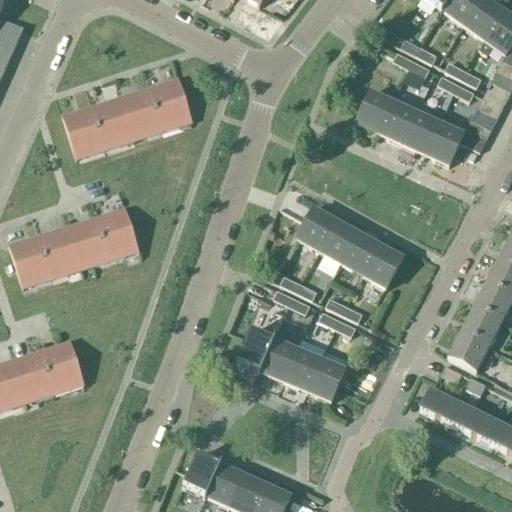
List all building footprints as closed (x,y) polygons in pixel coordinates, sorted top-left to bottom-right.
[(235,0),(236,1),(258,12),(264,0),(235,0)] [(422,0),(421,2),(442,18),(454,0),(422,0)] [(454,0),(442,18),(462,32),(482,4),(476,0),(454,0)] [(462,32),(482,47),(503,19),(482,4),(462,32)] [(492,54),(503,62),(508,56),(511,50),(511,25),(503,19),(482,47),(476,55),(485,62),(492,54)] [(0,37),(18,45),(22,34),(0,24),(0,37)] [(0,50),(13,56),(18,45),(0,37),(0,50)] [(415,62),(419,54),(404,45),(399,54),(415,62)] [(0,63),(8,67),(13,56),(0,50),(0,63)] [(435,62),(419,54),(415,62),(431,71),(435,62)] [(503,62),(501,66),(511,71),(511,58),(508,56),(503,62)] [(407,76),(412,67),(396,59),(392,68),(407,76)] [(495,77),(511,85),(511,71),(501,66),(495,77)] [(428,75),(412,67),(407,76),(423,84),(428,75)] [(443,77),(459,86),(464,76),(448,68),(443,77)] [(480,85),(464,76),(459,86),(475,94),(480,85)] [(511,85),(495,77),(490,88),(510,98),(511,94),(511,85)] [(436,91),(452,99),(457,90),(441,82),(436,91)] [(148,94),(162,137),(191,128),(177,84),(148,94)] [(490,88),(484,99),(504,109),(510,98),(490,88)] [(457,90),(452,99),(468,108),(472,99),(457,90)] [(119,103),(133,146),(162,137),(148,94),(119,103)] [(378,141),(392,109),(369,99),(355,130),(378,141)] [(90,112),(104,156),(133,146),(119,103),(90,112)] [(481,104),(476,114),(496,125),(502,114),(481,104)] [(378,141),(401,151),(415,120),(392,109),(378,141)] [(104,156),(90,112),(61,122),(75,165),(104,156)] [(476,114),(470,125),(490,136),(496,125),(476,114)] [(401,151),(424,162),(439,130),(415,120),(401,151)] [(470,125),(464,136),(485,146),(490,136),(470,125)] [(448,172),(462,141),(439,130),(424,162),(448,172)] [(464,136),(459,147),(479,157),(485,146),(464,136)] [(95,223),(109,266),(138,257),(124,214),(95,223)] [(318,258),(334,228),(312,215),(295,246),(318,258)] [(66,233),(79,276),(109,266),(95,223),(66,233)] [(334,228),(318,258),(340,270),(357,240),(334,228)] [(37,242),(50,285),(79,276),(66,233),(37,242)] [(357,240),(340,270),(362,283),(379,253),(357,240)] [(497,266),(511,273),(511,242),(510,241),(497,266)] [(50,285),(37,242),(8,251),(21,294),(50,285)] [(379,253),(362,283),(384,295),(401,265),(379,253)] [(511,273),(497,266),(485,290),(511,304),(511,273)] [(295,299),(299,290),(283,282),(279,291),(295,299)] [(299,290),(295,299),(311,306),(315,298),(299,290)] [(511,304),(485,290),(472,314),(500,329),(511,304)] [(288,313),(292,304),(276,296),(272,305),(288,313)] [(292,304),(288,313),(304,321),(308,312),(292,304)] [(324,313),(341,321),(345,312),(329,304),(324,313)] [(361,320),(345,312),(341,321),(357,329),(361,320)] [(500,329),(472,314),(460,339),(487,353),(500,329)] [(317,327),(334,335),(338,326),(322,318),(317,327)] [(354,334),(338,326),(334,335),(350,343),(354,334)] [(259,379),(273,347),(249,337),(236,369),(259,379)] [(487,353),(460,339),(447,363),(475,377),(487,353)] [(40,356),(54,400),(83,390),(69,347),(40,356)] [(283,388),(296,357),(273,347),(259,379),(283,388)] [(11,366),(25,409),(54,400),(40,356),(11,366)] [(306,398),(320,366),(296,357),(283,388),(306,398)] [(0,369),(0,416),(25,409),(11,366),(0,369)] [(320,366),(306,398),(330,408),(343,376),(320,366)] [(477,387),(470,384),(464,395),(472,398),(477,387)] [(484,391),(477,387),(472,398),(479,402),(484,391)] [(464,414),(428,397),(419,415),(455,433),(464,414)] [(500,432),(464,414),(455,433),(491,451),(500,432)] [(511,437),(500,432),(491,451),(511,460),(511,437)] [(205,503),(219,472),(196,461),(182,493),(205,503)] [(224,511),(228,511),(242,482),(219,472),(205,503),(224,511)] [(256,511),(266,493),(242,482),(228,511),(256,511)] [(266,493),(256,511),(284,511),(289,503),(266,493)]
